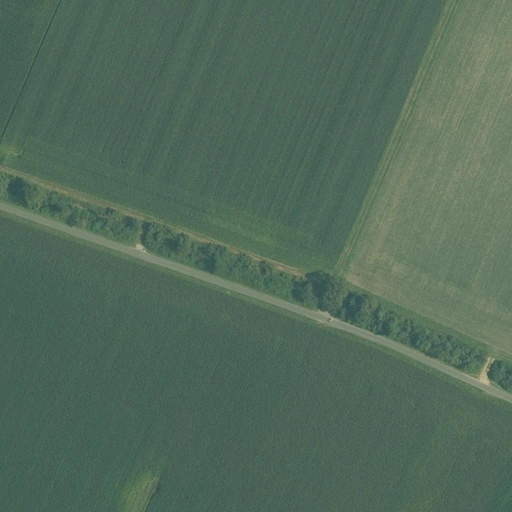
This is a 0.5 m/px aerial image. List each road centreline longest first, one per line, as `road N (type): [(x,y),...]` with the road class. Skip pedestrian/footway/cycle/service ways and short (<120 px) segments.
road 1 (unclassified): [(0,203),(365,330),(511,395)]
road 2 (track): [(323,315),(454,0)]
